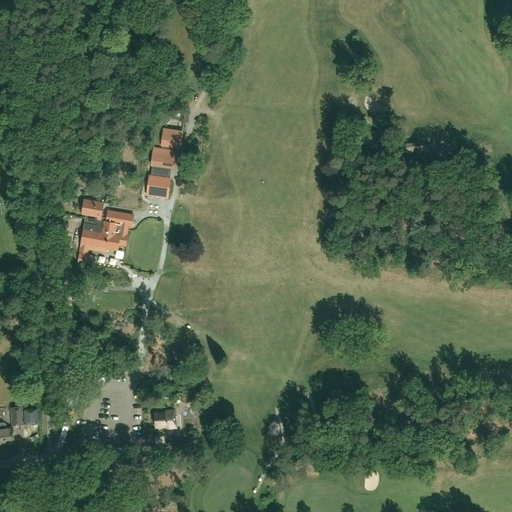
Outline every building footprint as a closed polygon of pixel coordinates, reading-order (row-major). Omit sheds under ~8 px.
[(152,166),(151,174),(149,174),(146,193),(168,196),(171,178),(170,177),(171,168),(174,169),(177,151),(178,151),(179,148),(180,148),(183,131),(163,128),(160,146),(162,146),(162,148),(153,147),(150,165),(152,166)] [(363,151),(387,146),(383,128),(359,132),(363,151)] [(420,141),(405,143),(406,154),(422,152),(420,141)] [(84,187),(85,177),(75,177),(74,187),(84,187)] [(87,215),(85,221),(86,222),(85,230),(84,230),(78,262),(91,265),(93,255),(87,254),(88,249),(105,252),(106,248),(117,250),(118,244),(125,245),(127,235),(126,235),(128,226),(132,226),(133,216),(108,211),(106,221),(100,220),(102,210),(104,201),(84,198),(81,214),(87,215)] [(183,402),(196,400),(195,392),(182,393),(183,402)] [(35,403),(34,420),(48,420),(48,404),(35,403)] [(15,407),(11,407),(12,426),(23,425),(23,407),(15,407)] [(155,413),(156,427),(167,427),(167,428),(176,428),(175,410),(166,411),(166,412),(155,413)] [(0,444),(14,442),(12,428),(7,429),(6,423),(4,422),(0,422),(0,444)]
